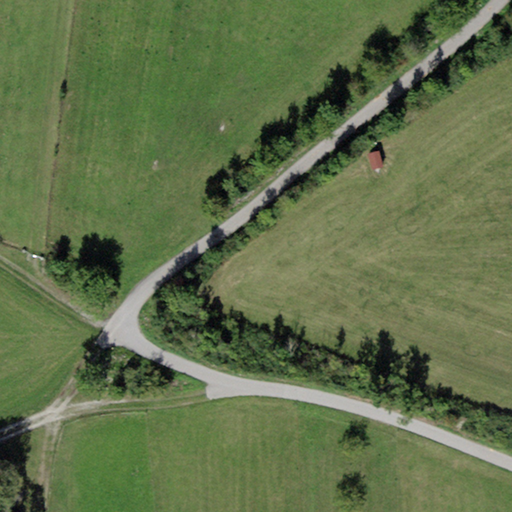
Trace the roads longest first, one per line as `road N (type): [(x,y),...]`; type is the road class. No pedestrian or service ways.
road 1 (track): [(62,416),(89,368),(124,330),(140,293),(442,55),(499,0)]
road 2 (track): [(511,469),(357,410),(257,393),(62,416)]
road 3 (track): [(257,393),(154,353),(124,330)]
road 4 (track): [(0,259),(124,330)]
